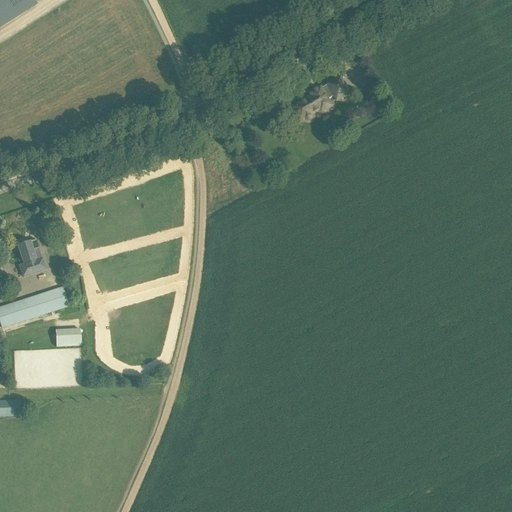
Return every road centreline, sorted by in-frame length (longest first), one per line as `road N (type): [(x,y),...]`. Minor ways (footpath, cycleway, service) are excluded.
road 1 (unclassified): [(0,188),(165,125),(387,0)]
road 2 (track): [(191,111),(203,191),(193,294),(164,416),(124,511)]
